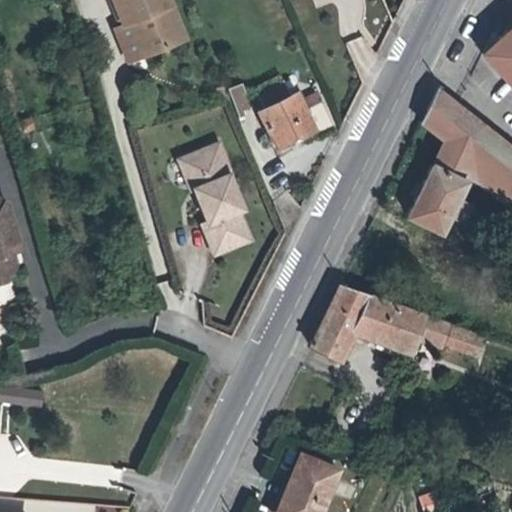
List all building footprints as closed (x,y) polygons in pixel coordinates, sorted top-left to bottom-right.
[(169,0),(114,0),(125,26),(132,23),(146,56),(185,40),(169,0)] [(511,6),(498,20),(508,30),(511,26),(511,0),(508,0),(508,1),(511,5),(511,6)] [(511,6),(511,5),(508,1),(498,20),(511,6)] [(511,26),(508,30),(499,38),(506,45),(489,61),(511,85),(511,26)] [(351,58),(365,54),(360,37),(346,41),(351,58)] [(482,54),(489,61),(506,45),(499,38),(482,54)] [(231,92),(234,102),(244,98),(240,88),(231,92)] [(420,121),(443,139),(511,192),(511,149),(436,90),(420,121)] [(319,102),(303,110),(294,93),(258,111),(276,146),(311,129),(315,137),(332,129),(319,102)] [(244,98),(234,102),(237,110),(247,106),(244,98)] [(511,192),(443,139),(431,164),(463,181),(510,207),(511,204),(511,192)] [(217,142),(184,155),(201,197),(197,199),(206,220),(218,250),(248,238),(236,210),(242,207),(228,174),(229,173),(217,142)] [(193,187),(197,199),(201,197),(184,155),(177,158),(189,189),(193,187)] [(455,197),(463,181),(431,164),(407,214),(439,230),(447,214),(455,197)] [(471,204),(455,197),(447,214),(462,222),(471,204)] [(10,244),(18,242),(6,204),(0,200),(0,284),(7,283),(16,264),(13,256),(11,248),(10,244)] [(212,252),(218,250),(206,220),(200,223),(212,252)] [(19,247),(18,242),(10,244),(11,248),(13,256),(21,252),(19,247)] [(354,327),(413,347),(416,339),(442,348),(444,344),(473,354),(480,337),(450,327),(451,324),(402,307),(340,284),(310,345),(338,358),(354,327)] [(300,455),(287,486),(293,489),(282,511),(318,511),(336,470),(300,455)] [(282,511),(293,489),(287,486),(275,511),(282,511)] [(422,511),(432,511),(437,510),(428,491),(415,498),(422,511)]
